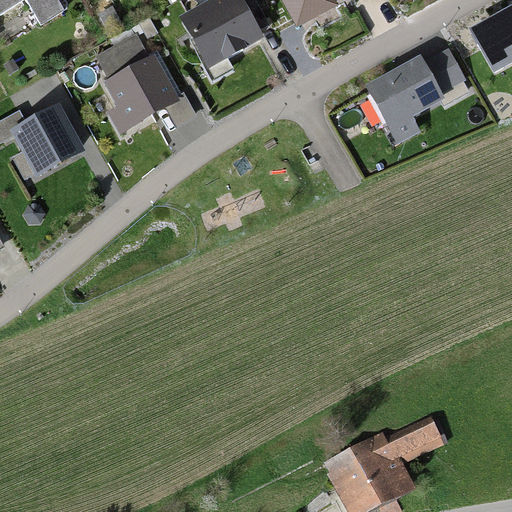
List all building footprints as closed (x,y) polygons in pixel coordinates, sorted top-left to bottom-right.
[(65,12),(57,0),(0,0),(0,16),(26,1),(42,26),(65,12)] [(239,0),(225,0),(185,22),(207,62),(224,52),(228,60),(244,51),(244,49),(261,39),(239,0)] [(511,13),(492,25),(495,31),(478,40),(497,73),(511,64),(511,13)] [(153,63),(152,64),(137,37),(98,59),(113,85),(112,86),(133,125),(175,102),(153,63)] [(437,95),(464,81),(449,54),(423,69),(420,65),(372,91),(392,127),(440,100),(437,95)] [(40,174),(80,152),(58,113),(18,135),(40,174)] [(442,445),(439,438),(440,438),(433,424),(390,444),(400,464),(442,445)] [(384,435),(332,462),(345,486),(338,490),(349,511),(364,511),(365,511),(383,503),(385,508),(381,510),(381,511),(403,511),(395,496),(412,487),(400,464),(390,444),(388,445),(384,435)]
